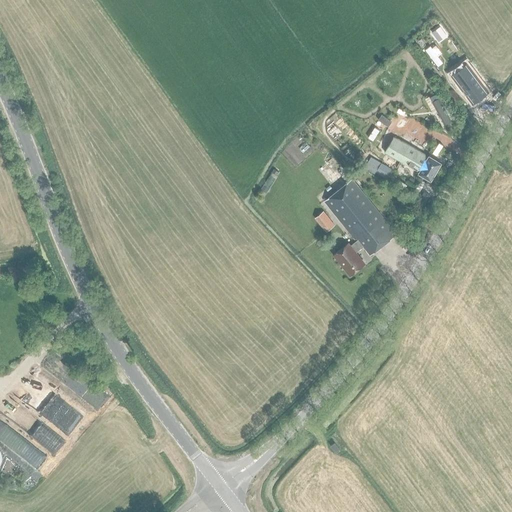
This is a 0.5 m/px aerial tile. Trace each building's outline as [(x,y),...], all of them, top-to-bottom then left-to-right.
[(445,35),(440,27),(432,33),(438,40),(445,35)] [(465,68),(452,77),(463,93),(462,94),(466,99),(467,98),(473,106),(486,96),(465,68)] [(438,99),(430,103),(442,125),(450,121),(438,99)] [(388,127),(392,121),(381,114),(378,120),(388,127)] [(373,141),(379,131),(375,128),(368,138),(373,141)] [(385,154),(400,163),(397,166),(415,176),(417,172),(418,173),(417,175),(431,183),(441,165),(429,158),(429,159),(393,139),(385,154)] [(371,157),(365,167),(386,179),(391,169),(371,157)] [(272,174),(263,188),(269,192),(278,177),(272,174)] [(396,235),(351,180),(323,203),(355,243),(348,249),(346,247),(332,258),(348,279),(362,267),(353,256),(363,248),(364,249),(366,248),(371,254),(396,235)] [(421,211),(430,195),(423,191),(414,206),(421,211)] [(322,212),(314,218),(325,232),(333,226),(322,212)] [(334,443),(330,446),(336,453),(340,449),(334,443)]
